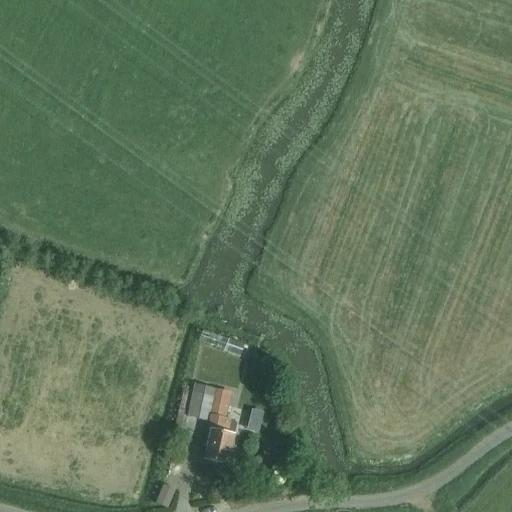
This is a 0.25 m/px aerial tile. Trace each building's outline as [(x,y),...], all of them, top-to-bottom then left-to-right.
[(228,340),(223,352),(238,357),(243,346),(228,340)] [(227,465),(234,436),(236,426),(234,421),(226,419),(231,394),(194,386),(187,418),(209,422),(207,430),(210,431),(204,460),(227,465)] [(180,391),(174,419),(172,427),(180,428),(188,393),(180,391)] [(247,430),(256,432),(260,415),(251,413),(247,430)] [(163,486),(156,506),(168,510),(176,491),(163,486)]
